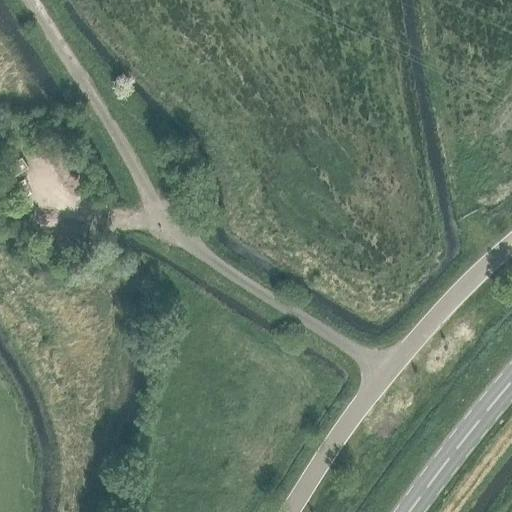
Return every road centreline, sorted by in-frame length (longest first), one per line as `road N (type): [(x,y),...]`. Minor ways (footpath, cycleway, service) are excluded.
road 1 (unclassified): [(383,375),(200,255),(167,221),(32,0)]
road 2 (unclassified): [(383,375),(511,248)]
road 3 (secondary): [(412,511),(511,378)]
road 4 (unclassified): [(289,511),(383,375)]
